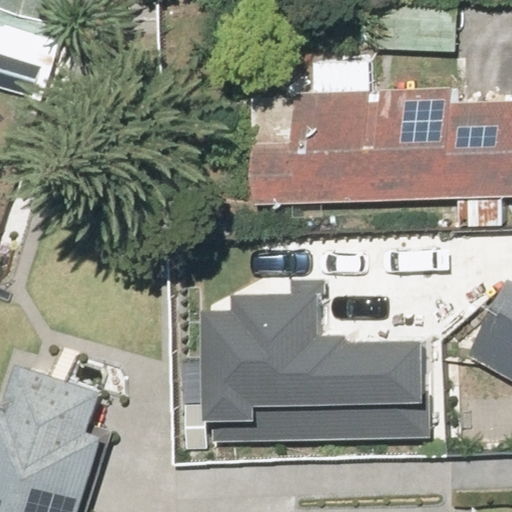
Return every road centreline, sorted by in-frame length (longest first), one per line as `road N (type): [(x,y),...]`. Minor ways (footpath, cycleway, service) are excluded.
road 1 (unknown): [(511,468),(257,486),(216,511)]
road 2 (unknown): [(511,39),(230,42)]
